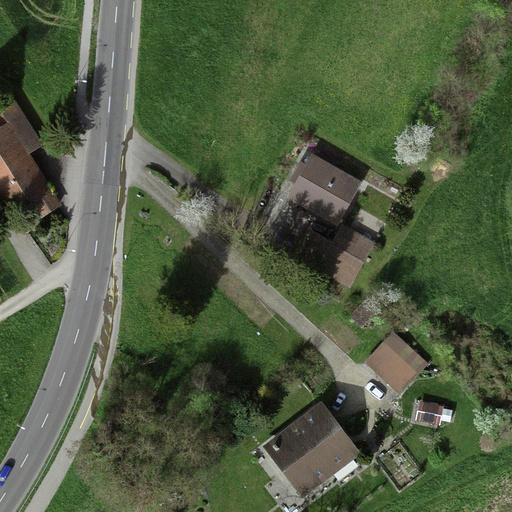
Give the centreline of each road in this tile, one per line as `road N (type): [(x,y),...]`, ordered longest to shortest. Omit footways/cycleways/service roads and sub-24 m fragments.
road 1 (primary): [(0,502),(56,397),(83,315),(117,0)]
road 2 (track): [(33,511),(98,366),(109,272),(100,207)]
